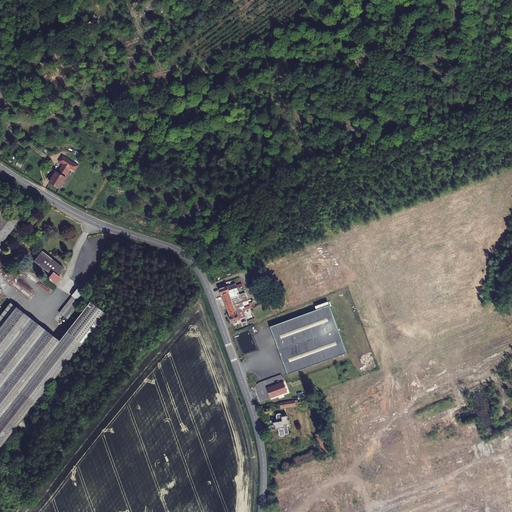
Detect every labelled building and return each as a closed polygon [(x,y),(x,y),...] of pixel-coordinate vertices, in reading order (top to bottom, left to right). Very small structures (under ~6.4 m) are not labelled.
[(62,165),(67,167),(68,166),(70,168),(73,164),(66,160),(62,165)] [(81,169),(73,164),(70,168),(73,170),(72,172),(77,175),(81,169)] [(58,175),(52,186),(58,190),(70,168),(68,166),(67,167),(65,170),(61,177),(58,175)] [(67,181),(72,172),(73,170),(70,168),(58,190),(63,193),(69,182),(67,181)] [(0,252),(22,225),(0,207),(0,252)] [(27,253),(27,245),(15,245),(15,253),(27,253)] [(43,253),(35,263),(52,276),(50,278),(58,285),(62,279),(60,277),(65,270),(43,253)] [(236,284),(220,290),(222,295),(238,289),(243,287),(242,285),(237,287),(236,284)] [(78,286),(70,296),(72,297),(76,300),(83,290),(78,286)] [(238,289),(222,295),(225,302),(240,296),(238,289)] [(240,296),(225,302),(228,309),(234,307),(249,301),(248,299),(242,301),(241,300),(247,298),(246,294),(240,296)] [(72,297),(59,313),(67,319),(79,303),(76,300),(72,297)] [(82,306),(54,344),(6,309),(0,317),(0,447),(97,317),(82,306)] [(234,307),(228,309),(230,316),(244,311),(251,308),(250,306),(239,310),(238,309),(235,310),(234,307)] [(330,308),(271,330),(288,377),(347,355),(330,308)] [(244,311),(230,316),(232,323),(240,320),(239,319),(246,316),(244,311)] [(272,388),(267,389),(271,399),(288,392),(284,383),(274,387),(274,388),(272,388)] [(279,403),(280,408),(298,405),(297,400),(279,403)] [(276,426),(277,435),(280,435),(281,436),(284,436),(285,434),(289,433),(287,424),(290,424),(289,419),(287,419),(287,415),(282,416),(281,414),(280,413),(278,413),(276,415),(278,421),(273,422),(274,427),(276,426)] [(317,436),(323,453),(330,451),(323,434),(317,436)]
